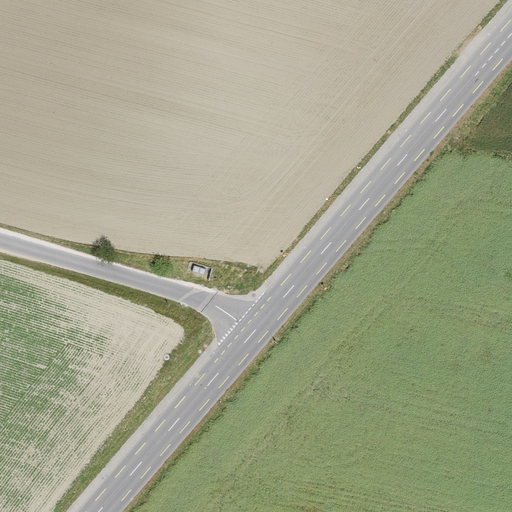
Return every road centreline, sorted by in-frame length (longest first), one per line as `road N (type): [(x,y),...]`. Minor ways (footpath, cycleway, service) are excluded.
road 1 (secondary): [(256,328),(511,34)]
road 2 (unclassified): [(256,328),(207,303),(0,241)]
road 3 (secondary): [(98,511),(256,328)]
